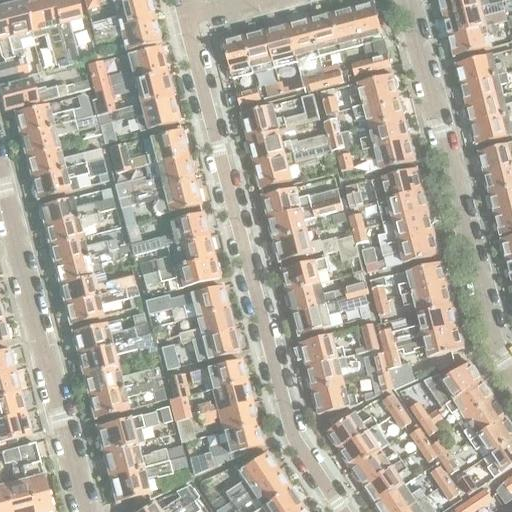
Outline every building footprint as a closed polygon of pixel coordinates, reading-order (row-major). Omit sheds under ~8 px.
[(57,69),(68,67),(50,0),(30,0),(26,1),(34,32),(47,29),(57,69)] [(75,0),(50,0),(68,67),(79,64),(69,24),(81,20),(75,0)] [(83,0),(86,10),(110,3),(122,0),(83,0)] [(90,25),(92,33),(152,18),(147,0),(122,0),(110,3),(115,22),(107,24),(106,21),(90,25)] [(438,0),(443,17),(482,7),(479,0),(438,0)] [(31,38),(30,33),(22,2),(0,7),(0,12),(16,75),(27,72),(19,42),(31,38)] [(372,44),(383,41),(383,38),(384,36),(383,31),(381,30),(374,4),(354,9),(363,46),(367,62),(370,73),(390,68),(387,57),(376,60),(372,44)] [(484,17),(482,7),(443,17),(449,38),(494,26),(492,15),(484,17)] [(363,46),(354,9),(331,15),(341,52),(363,46)] [(0,79),(16,75),(0,12),(0,58),(0,59),(4,62),(4,64),(0,64),(0,79)] [(319,57),(341,52),(331,15),(310,21),(319,57)] [(159,43),(152,18),(92,33),(95,43),(114,39),(113,35),(118,34),(122,53),(159,43)] [(319,57),(310,21),(287,27),(297,63),(319,57)] [(497,35),(494,26),(449,38),(454,58),(492,48),(489,37),(497,35)] [(297,63),(287,27),(265,32),(275,69),(297,63)] [(275,69),(265,32),(244,38),(253,75),(275,69)] [(253,75),(244,38),(223,43),(232,80),(253,75)] [(164,72),(158,48),(127,55),(131,71),(106,78),(102,62),(86,66),(93,90),(164,72)] [(456,65),(461,86),(506,74),(503,64),(496,66),(493,56),(456,65)] [(370,73),(367,62),(352,66),(355,77),(370,73)] [(322,70),(324,76),(327,88),(344,84),(341,71),(339,72),(337,65),(330,67),(322,70)] [(134,91),(138,105),(171,97),(164,72),(93,90),(96,101),(91,102),(96,116),(95,116),(95,117),(114,112),(114,111),(110,97),(134,91)] [(508,84),(506,74),(461,86),(466,105),(503,95),(501,86),(508,84)] [(324,76),(314,79),(313,75),(307,76),(312,92),(327,88),(324,76)] [(398,97),(392,75),(357,85),(360,96),(350,99),(352,108),(398,97)] [(282,95),(304,90),(300,76),(292,78),(293,81),(279,85),(282,95)] [(0,88),(0,100),(3,112),(66,96),(64,88),(63,86),(44,91),(43,88),(33,91),(31,80),(0,88)] [(71,84),(63,86),(64,88),(66,96),(74,94),(71,84)] [(282,95),(279,85),(265,88),(268,99),(282,95)] [(257,90),(236,96),(239,107),(260,101),(257,90)] [(321,94),(326,116),(339,112),(333,91),(321,94)] [(19,135),(91,117),(86,97),(83,95),(76,97),(79,109),(50,116),(47,105),(14,114),(19,135)] [(511,103),(506,105),(503,95),(466,105),(471,125),(511,114),(511,103)] [(248,140),(279,132),(320,121),(313,96),(301,99),(305,115),(276,122),(272,106),(241,114),(248,140)] [(138,105),(114,111),(114,112),(95,117),(98,127),(99,127),(141,116),(145,131),(177,123),(171,97),(138,105)] [(323,117),(327,135),(328,138),(340,135),(337,121),(354,116),(355,120),(365,117),(368,128),(403,119),(398,97),(352,108),(339,112),(326,116),(323,117)] [(511,125),(511,114),(471,125),(476,146),(511,136),(511,127),(511,125)] [(101,137),(99,127),(98,127),(95,117),(95,116),(91,117),(19,135),(25,157),(58,148),(67,146),(66,142),(57,144),(55,138),(94,128),(95,132),(84,134),(86,141),(101,137)] [(360,139),(363,151),(409,139),(403,119),(368,128),(370,137),(360,139)] [(128,160),(124,145),(108,149),(115,174),(154,164),(186,156),(179,130),(148,138),(151,151),(145,153),(145,156),(128,160)] [(282,145),(279,132),(248,140),(254,164),(330,145),(328,138),(327,135),(290,145),(290,143),(282,145)] [(340,135),(328,138),(330,145),(331,152),(333,151),(344,148),(340,135)] [(409,139),(363,151),(358,152),(360,161),(366,159),(366,163),(376,160),(379,171),(415,162),(409,139)] [(511,144),(479,153),(484,174),(511,166),(511,144)] [(337,174),(331,152),(330,145),(254,164),(261,190),(292,182),(288,168),(296,166),(295,164),(324,156),(327,166),(329,165),(332,175),(337,174)] [(25,157),(30,178),(102,159),(99,149),(62,159),(58,148),(25,157)] [(337,158),(341,173),(354,169),(350,154),(337,158)] [(114,186),(117,199),(192,179),(186,156),(154,164),(158,176),(151,178),(152,181),(145,183),(144,178),(114,186)] [(105,174),(102,159),(30,178),(36,200),(78,189),(75,178),(87,175),(88,178),(105,174)] [(511,188),(511,166),(484,174),(489,195),(511,188)] [(417,169),(382,178),(385,190),(374,193),(377,203),(422,191),(417,169)] [(159,216),(199,206),(192,179),(117,199),(120,210),(156,200),(156,202),(153,207),(155,213),(159,216)] [(511,188),(489,195),(494,215),(511,210),(511,188)] [(299,200),(296,189),(263,197),(268,220),(341,201),(338,190),(299,200)] [(422,191),(377,203),(380,214),(390,211),(393,222),(428,213),(422,191)] [(359,193),(347,196),(351,210),(362,207),(359,193)] [(43,227),(97,213),(115,209),(112,198),(74,208),(71,199),(38,207),(43,227)] [(343,210),(341,201),(268,220),(274,241),(307,233),(304,221),(343,210)] [(511,233),(511,210),(494,215),(500,236),(511,233)] [(349,221),(347,212),(332,216),(334,225),(349,221)] [(352,232),(365,229),(361,214),(352,217),(350,212),(347,212),(349,221),(352,232)] [(99,223),(97,213),(43,227),(48,246),(81,238),(79,228),(99,223)] [(173,245),(207,236),(201,213),(167,222),(169,233),(128,244),(129,247),(131,256),(173,245)] [(428,213),(393,222),(396,232),(377,237),(380,247),(433,233),(428,213)] [(352,232),(353,236),(355,245),(368,242),(365,229),(352,232)] [(335,253),(339,252),(356,247),(355,245),(353,236),(336,241),(336,239),(321,242),(321,240),(310,243),(307,233),(274,241),(280,263),(324,252),(325,256),(335,254),(335,253)] [(401,253),(404,265),(439,256),(433,233),(380,247),(383,258),(401,253)] [(142,275),(212,257),(207,236),(173,245),(175,255),(140,264),(142,275)] [(511,237),(501,240),(506,261),(511,259),(511,237)] [(84,247),(81,238),(48,246),(53,267),(117,250),(114,239),(84,247)] [(358,258),(356,247),(339,252),(342,262),(358,258)] [(362,252),(365,266),(377,263),(373,249),(362,252)] [(119,259),(117,250),(53,267),(58,285),(92,276),(102,273),(100,264),(119,259)] [(174,280),(177,290),(218,279),(212,257),(142,275),(145,288),(174,280)] [(287,293),(321,284),(318,273),(328,271),(325,259),(315,262),(302,265),(282,271),(287,293)] [(398,286),(401,297),(447,285),(441,263),(406,272),(409,284),(398,286)] [(324,294),(322,288),(321,284),(287,293),(293,316),(366,297),(366,296),(369,295),(363,273),(349,277),(352,287),(324,294)] [(94,286),(92,276),(58,285),(64,306),(135,287),(133,276),(94,286)] [(375,304),(387,301),(383,287),(386,286),(384,278),(369,282),(375,304)] [(447,285),(401,297),(404,307),(414,305),(417,316),(452,307),(447,285)] [(138,297),(135,287),(64,306),(69,325),(102,317),(99,307),(138,297)] [(147,315),(183,305),(187,319),(226,309),(220,287),(167,301),(166,297),(144,303),(147,315)] [(299,337),(332,328),(342,326),(339,314),(359,309),(362,320),(372,317),(366,297),(293,316),(299,337)] [(375,304),(379,318),(390,315),(387,301),(375,304)] [(382,347),(458,327),(452,307),(417,316),(420,326),(409,329),(392,333),(391,330),(378,333),(382,347)] [(189,341),(231,330),(226,309),(187,319),(190,332),(166,338),(168,346),(189,341)] [(76,354),(149,335),(146,323),(132,326),(133,329),(108,336),(104,323),(70,332),(76,354)] [(372,325),(361,328),(368,352),(379,349),(372,325)] [(384,353),(389,372),(393,388),(394,391),(415,381),(410,364),(400,366),(397,352),(403,350),(404,355),(414,353),(415,350),(425,347),(428,359),(463,350),(458,327),(382,347),(384,353)] [(195,364),(237,353),(231,330),(189,341),(195,364)] [(116,366),(113,355),(146,347),(149,358),(157,356),(152,334),(149,335),(76,354),(82,374),(116,366)] [(307,369),(345,359),(343,348),(336,350),(333,336),(301,344),(307,369)] [(166,370),(178,367),(172,345),(168,346),(160,348),(166,370)] [(0,374),(13,372),(7,350),(0,351),(0,374)] [(370,376),(371,377),(389,372),(384,353),(373,357),(377,374),(370,376)] [(348,367),(345,359),(307,369),(313,392),(345,383),(341,369),(348,367)] [(209,375),(212,389),(244,381),(239,360),(188,374),(191,383),(203,380),(202,376),(209,375)] [(482,382),(469,364),(440,383),(436,376),(424,381),(442,409),(447,406),(482,382)] [(88,396),(159,377),(157,368),(119,377),(116,366),(82,374),(88,396)] [(0,397),(18,393),(13,372),(0,374),(0,397)] [(389,372),(371,377),(375,391),(364,395),(365,401),(393,388),(389,372)] [(167,378),(172,400),(183,397),(181,386),(178,376),(167,378)] [(162,389),(159,377),(88,396),(94,419),(128,410),(125,398),(162,389)] [(183,397),(172,400),(169,400),(175,422),(189,419),(200,416),(250,403),(244,381),(212,389),(217,405),(209,407),(209,403),(197,406),(198,411),(187,414),(183,397)] [(447,406),(459,424),(494,401),(482,382),(447,406)] [(348,396),(345,383),(313,392),(319,415),(357,405),(355,395),(348,396)] [(0,419),(23,414),(18,393),(0,397),(0,419)] [(382,412),(387,409),(392,417),(402,410),(393,396),(386,401),(384,399),(376,401),(382,412)] [(506,419),(494,401),(459,424),(466,436),(446,450),(440,441),(431,448),(438,458),(441,462),(450,456),(449,455),(470,441),(471,442),(506,419)] [(420,423),(437,412),(429,417),(420,402),(411,408),(420,423)] [(220,418),(224,432),(255,424),(250,403),(200,416),(203,426),(214,424),(213,420),(220,418)] [(170,422),(167,408),(158,410),(162,424),(170,422)] [(402,410),(392,417),(401,430),(411,424),(402,410)] [(420,423),(429,436),(438,431),(433,423),(441,418),(437,412),(420,423)] [(102,452),(134,443),(131,430),(141,428),(141,430),(158,426),(156,421),(155,413),(96,428),(102,452)] [(0,443),(29,435),(23,414),(0,419),(0,443)] [(362,424),(356,414),(327,433),(340,452),(378,426),(372,418),(362,424)] [(180,443),(186,442),(194,440),(189,419),(175,422),(180,443)] [(483,447),(489,456),(511,440),(511,428),(506,419),(471,442),(477,451),(483,447)] [(261,446),(255,424),(224,432),(228,448),(220,450),(219,446),(208,448),(209,454),(192,458),(190,451),(186,452),(191,475),(231,460),(229,454),(261,446)] [(353,471),(381,452),(373,441),(383,434),(378,426),(340,452),(353,471)] [(410,436),(419,451),(429,444),(419,430),(410,436)] [(511,440),(489,456),(495,465),(488,469),(495,479),(511,467),(511,440)] [(138,457),(134,443),(102,452),(109,477),(184,457),(181,447),(138,457)] [(46,511),(51,511),(34,444),(15,449),(31,511),(46,511)] [(428,464),(438,458),(431,448),(429,444),(419,451),(428,464)] [(13,483),(2,486),(9,511),(31,511),(15,449),(0,452),(0,458),(4,473),(10,471),(13,483)] [(364,488),(402,463),(396,454),(386,460),(381,452),(353,471),(364,488)] [(264,453),(248,465),(236,472),(242,482),(224,494),(230,502),(276,471),(264,453)] [(459,469),(450,456),(441,462),(450,476),(459,469)] [(186,468),(184,457),(109,477),(116,503),(148,494),(144,479),(155,476),(156,478),(171,475),(170,472),(186,468)] [(402,463),(364,488),(376,505),(404,487),(397,477),(407,470),(402,463)] [(449,482),(440,468),(431,475),(440,488),(449,482)] [(253,498),(259,507),(288,489),(276,471),(230,502),(230,503),(225,506),(216,511),(235,511),(237,511),(236,510),(253,498)] [(469,496),(478,490),(468,475),(459,481),(469,496)] [(511,493),(511,477),(504,483),(496,492),(505,504),(511,499),(511,498),(509,495),(511,493)] [(440,488),(452,507),(462,501),(449,482),(440,488)] [(0,511),(9,511),(2,486),(0,486),(0,511)] [(189,486),(174,492),(177,497),(157,511),(152,504),(138,511),(174,511),(196,497),(189,486)] [(404,487),(376,505),(380,511),(405,511),(426,498),(420,490),(410,496),(404,487)] [(291,511),(300,506),(288,489),(259,507),(262,511),(291,511)] [(486,490),(468,502),(474,511),(475,511),(493,500),(486,490)] [(196,511),(203,508),(196,497),(174,511),(196,511)] [(220,498),(211,504),(216,511),(225,506),(220,498)] [(426,498),(405,511),(422,511),(431,506),(426,498)] [(455,511),(474,511),(468,502),(455,510),(455,511)]
